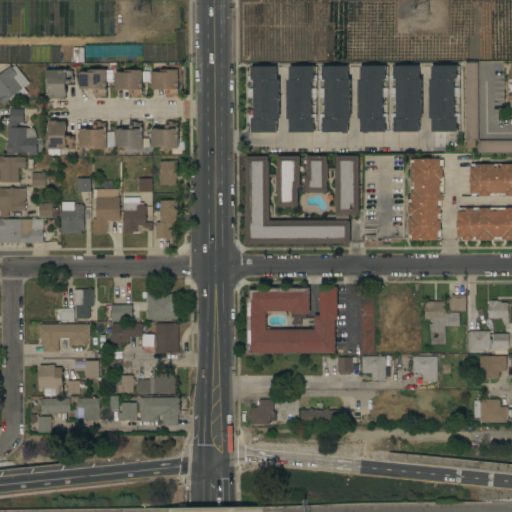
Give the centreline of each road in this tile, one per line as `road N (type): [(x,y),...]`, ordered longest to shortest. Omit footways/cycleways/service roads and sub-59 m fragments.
road 1 (motorway): [(511,482),(214,453)]
road 2 (residential): [(214,266),(511,265)]
road 3 (tertiary): [(212,0),(214,266)]
road 4 (motorway): [(214,462),(0,485)]
road 5 (residential): [(0,267),(214,266)]
road 6 (residential): [(9,437),(13,267)]
